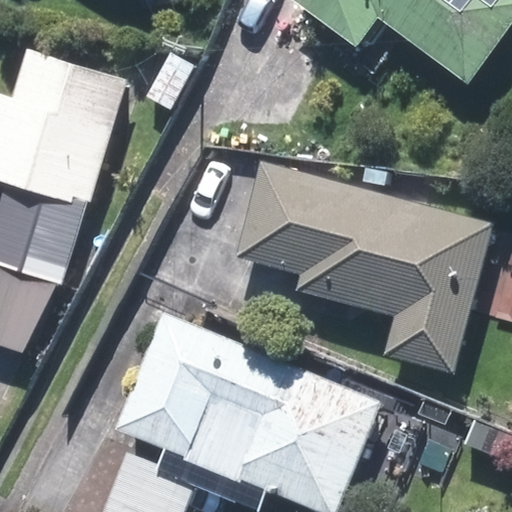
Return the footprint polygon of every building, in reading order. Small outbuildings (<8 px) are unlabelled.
[(511,34),(511,0),(295,0),(293,2),(361,51),(382,22),(473,88),(511,34)] [(131,82),(32,52),(17,101),(1,97),(0,101),(0,181),(11,185),(0,221),(0,266),(69,287),(131,82)] [(238,259),(304,277),(300,294),(399,320),(389,358),(455,376),(495,227),(264,165),(238,259)] [(345,511),(389,402),(169,317),(121,438),(311,511),(345,511)] [(130,457),(109,511),(189,511),(200,483),(130,457)]
